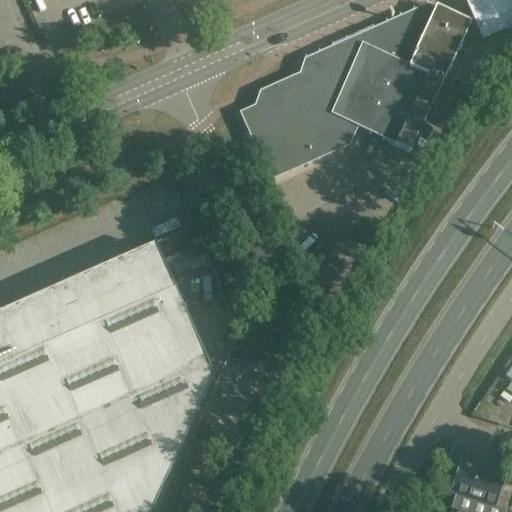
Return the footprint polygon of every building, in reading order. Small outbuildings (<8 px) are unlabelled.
[(511,0),(465,0),(482,39),(511,25),(511,0)] [(435,12),(428,9),(306,63),(301,78),(261,96),(256,110),(242,116),(271,181),(351,145),(358,129),(372,136),(409,154),(449,70),(450,70),(464,40),(470,28),(435,12)] [(162,242),(169,266),(206,254),(198,230),(162,242)] [(0,511),(152,511),(201,407),(188,378),(208,369),(154,247),(0,315),(0,511)] [(456,496),(451,511),(506,511),(507,511),(508,511),(510,511),(511,509),(511,480),(510,479),(505,478),(506,477),(463,463),(452,494),(456,496)]
